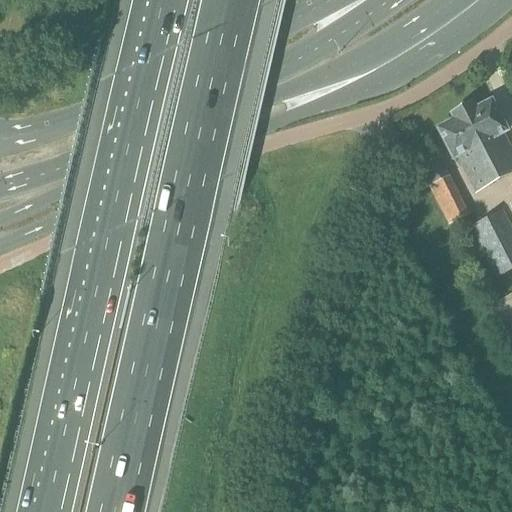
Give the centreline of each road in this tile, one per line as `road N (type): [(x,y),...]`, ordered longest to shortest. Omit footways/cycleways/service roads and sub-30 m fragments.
road 1 (unclassified): [(0,265),(263,145),(391,108),(511,27)]
road 2 (motorway): [(162,0),(46,511)]
road 3 (motorway): [(119,493),(231,0)]
road 4 (primary): [(0,245),(287,118),(347,100),(391,61)]
road 5 (primary): [(385,0),(269,74),(68,165),(0,186)]
road 6 (primary): [(0,219),(263,100),(347,67),(391,61)]
road 7 (track): [(251,511),(306,345),(379,171),(367,116)]
road 8 (primary): [(332,0),(79,117),(0,137)]
